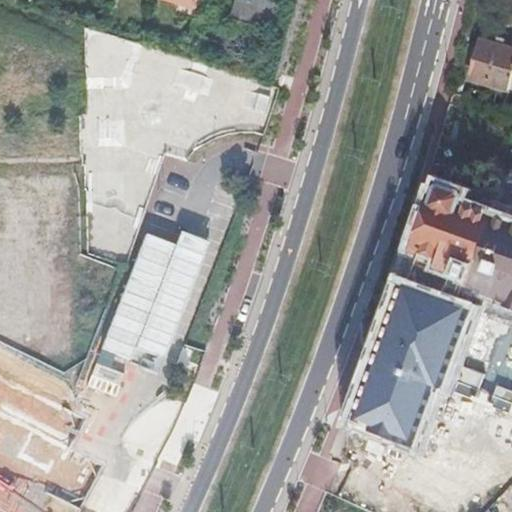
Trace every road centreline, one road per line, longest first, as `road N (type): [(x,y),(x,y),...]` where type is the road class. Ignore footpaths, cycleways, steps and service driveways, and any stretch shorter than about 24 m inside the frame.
road 1 (primary): [(359,0),(303,210),(187,511)]
road 2 (primary): [(318,373),(394,157),(436,0)]
road 3 (residential): [(318,373),(511,455)]
road 4 (primary): [(262,511),(318,373)]
